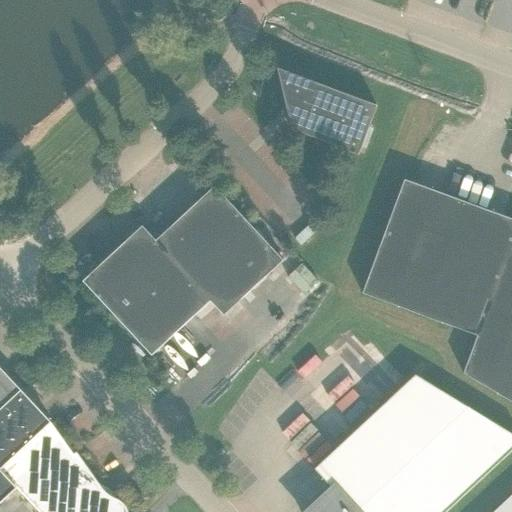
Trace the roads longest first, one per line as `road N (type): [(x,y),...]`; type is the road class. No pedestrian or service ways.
road 1 (unclassified): [(3,278),(230,71),(258,0)]
road 2 (unclassified): [(220,511),(3,278)]
road 3 (unclassified): [(511,67),(330,0)]
